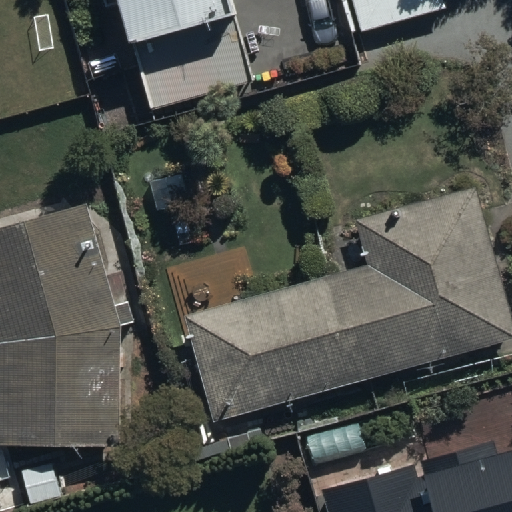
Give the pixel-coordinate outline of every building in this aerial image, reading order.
[(105,0),(108,10),(125,6),(153,118),(259,91),(235,0),(105,0)] [(443,0),(354,0),(361,23),(443,0)] [(219,421),(511,339),(511,302),(480,186),(362,219),(375,263),(189,314),(219,421)] [(90,208),(0,233),(0,511),(16,511),(36,506),(18,447),(120,449),(123,327),(90,208)] [(496,442),(325,492),(331,511),(511,511),(511,457),(502,461),(496,442)]
